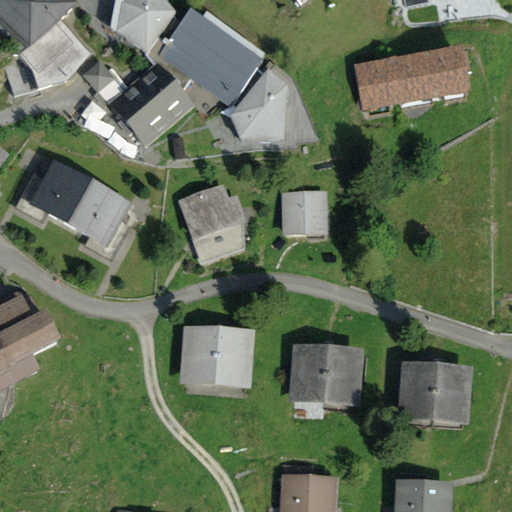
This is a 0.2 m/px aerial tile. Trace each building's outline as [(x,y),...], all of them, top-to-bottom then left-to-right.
[(0,0),(0,16),(11,27),(41,0),(0,0)] [(31,45),(61,19),(72,9),(65,0),(41,0),(11,27),(31,45)] [(175,17),(161,0),(129,0),(122,6),(117,35),(147,57),(173,20),(175,17)] [(293,0),(300,9),(311,0),(293,0)] [(262,66),(191,14),(182,26),(173,20),(147,57),(157,70),(158,68),(181,95),(192,80),(231,107),(233,105),(257,73),(262,66)] [(61,19),(31,45),(18,56),(31,71),(37,90),(67,82),(73,69),(83,61),(90,53),(61,19)] [(360,72),(367,109),(465,91),(458,54),(360,72)] [(111,108),(125,96),(113,81),(114,80),(100,64),(85,78),(111,108)] [(260,75),(257,73),(233,105),(239,108),(231,120),(240,142),(284,144),(284,146),(317,142),(293,83),(270,64),(260,75)] [(132,133),(144,147),(191,107),(181,95),(158,68),(157,70),(125,96),(111,108),(123,123),(120,126),(122,127),(125,125),(131,131),(127,134),(129,136),(132,133)] [(114,230),(127,208),(55,168),(43,191),(30,184),(21,201),(117,253),(126,237),(114,230)] [(181,204),(203,263),(241,249),(235,232),(240,230),(240,223),(243,222),(235,201),(226,205),(221,190),(181,204)] [(323,197),(285,198),(286,236),(324,235),(323,197)] [(0,304),(0,314),(21,304),(32,326),(41,322),(30,299),(17,296),(0,304)] [(511,320),(511,300),(500,301),(501,321),(511,320)] [(0,376),(3,375),(9,386),(36,372),(29,358),(57,343),(46,319),(41,322),(32,326),(21,304),(0,314),(0,376)] [(186,379),(216,382),(219,337),(211,336),(212,330),(203,329),(202,336),(189,335),(186,379)] [(226,337),(219,337),(216,382),(246,384),(249,339),(235,338),(236,332),(227,331),(226,337)] [(295,397),(325,400),(328,355),(321,354),(321,348),(312,347),(311,353),(298,352),(295,397)] [(336,355),(328,355),(325,400),(354,402),(358,357),(345,356),(345,350),(336,349),(336,355)] [(404,416),(434,418),(437,373),(429,372),(430,366),(421,365),(420,371),(407,371),(404,416)] [(445,373),(437,373),(434,418),(464,420),(467,375),(454,374),(454,368),(445,367),(445,373)] [(310,471),(286,470),(283,511),(331,511),(333,485),(309,484),(310,471)] [(424,482),(401,481),(399,511),(446,511),(448,492),(424,491),(424,482)]
